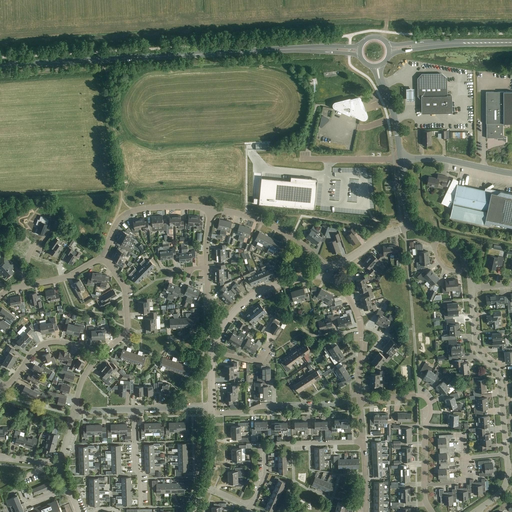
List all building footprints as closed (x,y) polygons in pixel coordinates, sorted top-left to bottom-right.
[(422,113),(452,113),(451,96),(447,96),(447,78),(442,74),(421,74),(417,78),(418,96),(422,100),(422,113)] [(411,89),(406,89),(406,101),(412,101),(414,101),(414,88),(411,89)] [(486,138),(498,138),(502,138),(502,139),(503,139),(503,138),(506,138),(506,142),(506,138),(504,138),(504,137),(503,137),(503,124),(511,123),(511,91),(486,92),(486,124),(486,138)] [(350,114),(350,113),(362,119),(363,119),(364,119),(365,119),(366,118),(366,117),(366,116),(366,115),(360,98),(359,98),(350,100),(339,103),(339,102),(338,102),(337,102),(336,103),(335,104),(335,105),(336,107),(336,108),(337,108),(349,114),(350,114)] [(431,145),(431,131),(422,131),(422,136),(423,145),(431,145)] [(475,152),(474,139),(460,139),(460,150),(475,152)] [(445,186),(448,177),(438,175),(437,179),(430,177),(427,179),(427,181),(428,181),(427,185),(437,187),(438,185),(445,186)] [(261,177),(258,204),(314,209),(317,179),(291,177),(291,181),(261,177)] [(452,202),(453,202),(450,217),(490,226),(490,223),(511,227),(511,193),(500,191),(497,193),(456,185),(457,181),(453,179),(453,178),(441,203),(449,207),(452,202)] [(150,231),(153,231),(158,230),(157,216),(152,217),(152,225),(149,225),(150,231)] [(157,216),(158,230),(167,230),(167,223),(163,224),(163,216),(157,216)] [(167,221),(167,229),(173,229),(173,225),(176,225),(175,216),(170,216),(170,221),(167,221)] [(181,216),(175,216),(176,225),(179,225),(179,229),(184,229),(184,221),(181,221),(181,216)] [(191,225),(194,226),(195,216),(189,216),(189,221),(186,221),(185,229),(191,229),(191,225)] [(195,216),(194,226),(197,226),(197,229),(202,230),(203,222),(200,222),(200,216),(195,216)] [(138,219),(141,229),(144,228),(144,231),(149,230),(148,223),(147,221),(145,222),(144,218),(138,219)] [(51,228),(54,221),(49,219),(47,224),(41,222),(37,232),(44,235),(48,226),(51,228)] [(131,226),(132,233),(133,233),(138,232),(138,230),(141,229),(138,219),(133,220),(134,226),(131,226)] [(221,229),(219,235),(217,235),(217,239),(221,240),(222,236),(225,221),(219,219),(217,229),(221,229)] [(225,221),(222,236),(225,236),(226,231),(230,231),(232,222),(225,221)] [(237,240),(240,241),(245,227),(239,225),(236,234),(239,235),(237,240)] [(306,237),(316,244),(321,237),(317,233),(319,230),(313,226),(310,229),(311,230),(306,237)] [(245,227),(240,241),(243,242),(245,237),(248,238),(251,229),(245,227)] [(123,231),(120,236),(128,241),(130,237),(132,238),(135,236),(133,233),(132,233),(129,228),(126,230),(124,232),(123,231)] [(347,236),(352,245),(359,241),(354,234),(357,232),(353,228),(348,231),(350,234),(347,236)] [(255,247),(258,248),(265,235),(259,232),(255,240),(258,242),(255,247)] [(329,243),(332,254),(340,251),(337,242),(341,241),(338,234),(333,236),(334,241),(329,243)] [(265,235),(258,248),(260,249),(263,245),(266,246),(270,238),(265,235)] [(49,252),(56,257),(63,247),(59,244),(62,241),(55,236),(49,245),(52,248),(49,252)] [(124,249),(131,252),(132,249),(129,248),(130,245),(127,244),(128,241),(120,236),(117,242),(121,244),(120,247),(124,249)] [(270,238),(266,246),(269,248),(266,253),(269,254),(276,241),(270,238)] [(276,241),(269,254),(271,255),(274,251),(277,252),(282,244),(276,241)] [(161,260),(167,259),(166,244),(163,244),(163,250),(160,250),(160,248),(156,248),(157,256),(161,256),(161,260)] [(166,244),(167,259),(174,258),(173,255),(176,255),(176,260),(177,260),(176,253),(175,247),(172,248),(172,249),(169,249),(168,244),(166,244)] [(215,248),(216,255),(231,254),(231,252),(230,252),(225,252),(225,249),(227,248),(227,244),(219,245),(219,248),(215,248)] [(415,249),(416,255),(419,254),(420,258),(429,257),(428,251),(423,252),(422,252),(421,248),(421,244),(415,245),(415,249)] [(383,253),(379,255),(384,261),(386,259),(385,257),(386,256),(386,255),(390,255),(390,246),(383,246),(383,253)] [(390,246),(390,255),(394,255),(394,259),(399,258),(399,251),(399,247),(396,247),(396,246),(390,246)] [(176,253),(177,260),(179,259),(179,263),(186,262),(184,247),(182,247),(182,253),(179,253),(179,252),(176,253)] [(187,247),(184,247),(186,262),(193,261),(192,258),(195,258),(195,250),(191,251),(191,252),(188,252),(187,247)] [(69,255),(65,260),(66,260),(71,264),(72,264),(73,262),(74,262),(75,262),(77,257),(79,258),(81,254),(79,253),(78,254),(77,253),(73,251),(74,250),(69,248),(66,253),(69,255)] [(118,249),(115,254),(123,259),(125,256),(128,257),(131,252),(124,249),(123,252),(118,249)] [(14,271),(13,270),(12,269),(10,267),(13,264),(5,254),(0,258),(0,260),(2,262),(0,264),(0,274),(1,276),(4,273),(7,277),(10,274),(14,271)] [(123,259),(115,254),(112,259),(116,262),(115,264),(122,268),(125,263),(122,262),(123,259)] [(373,254),(368,259),(374,265),(377,262),(380,265),(384,261),(379,255),(376,258),(373,254)] [(489,256),(489,259),(487,269),(495,270),(496,265),(502,266),(504,257),(498,256),(498,257),(489,256)] [(429,257),(420,258),(420,262),(416,262),(417,269),(423,268),(423,264),(429,264),(429,257)] [(140,260),(151,271),(156,266),(149,259),(146,262),(142,258),(140,260)] [(374,265),(368,259),(364,264),(369,269),(367,272),(372,276),(376,272),(372,268),(374,265)] [(142,266),(140,268),(147,275),(151,271),(140,260),(138,262),(142,266)] [(265,263),(263,264),(269,278),(275,276),(271,267),(268,268),(265,263)] [(262,271),(259,272),(263,281),(269,278),(263,264),(260,265),(262,271)] [(214,269),(214,275),(229,274),(229,271),(224,271),(224,268),(225,268),(225,265),(217,265),(218,268),(214,269)] [(131,269),(142,280),(147,275),(140,268),(137,270),(133,266),(131,269)] [(257,283),(250,268),(248,269),(249,270),(248,270),(250,276),(247,277),(251,286),(257,283)] [(250,268),(257,283),(263,281),(259,272),(256,273),(254,268),(251,269),(250,268)] [(138,284),(142,280),(131,269),(129,271),(133,275),(131,277),(138,284)] [(420,280),(423,277),(427,281),(435,274),(430,270),(426,274),(423,271),(417,277),(420,280)] [(94,282),(97,283),(99,274),(93,273),(92,278),(89,278),(87,285),(93,286),(94,282)] [(99,274),(97,283),(101,284),(100,288),(106,289),(108,280),(105,279),(105,275),(99,274)] [(215,281),(216,281),(217,284),(224,284),(224,281),(224,277),(230,277),(229,274),(214,275),(215,281)] [(435,274),(427,281),(430,284),(429,285),(429,286),(430,288),(432,286),(431,285),(439,279),(435,274)] [(355,286),(356,287),(366,284),(366,281),(369,280),(367,275),(361,276),(362,279),(356,281),(357,284),(356,284),(356,286),(355,286)] [(74,289),(77,295),(79,299),(82,297),(80,293),(81,292),(80,290),(81,290),(84,288),(80,280),(74,283),(77,288),(74,289)] [(452,290),(451,280),(445,281),(446,286),(442,286),(443,294),(449,293),(449,290),(452,290)] [(457,280),(451,280),(452,290),(455,290),(455,293),(461,292),(461,285),(458,285),(457,280)] [(166,298),(169,300),(175,285),(169,283),(168,286),(165,285),(162,293),(165,294),(166,292),(169,293),(166,298)] [(365,291),(366,294),(372,292),(371,287),(367,288),(366,284),(356,287),(356,288),(357,288),(357,289),(358,289),(359,293),(365,291)] [(175,285),(169,300),(172,301),(174,295),(177,297),(181,288),(175,285)] [(185,301),(188,302),(194,288),(188,285),(186,289),(184,288),(181,295),(184,296),(184,294),(187,295),(185,301)] [(219,291),(221,294),(219,296),(224,300),(235,289),(232,287),(228,291),(226,289),(227,288),(224,285),(219,291)] [(235,289),(224,300),(228,305),(235,298),(233,295),(236,292),(238,294),(241,291),(237,287),(235,289)] [(323,299),(327,292),(321,288),(318,294),(316,293),(316,288),(315,287),(311,287),(311,292),(311,294),(314,295),(312,298),(315,299),(317,296),(323,299)] [(194,288),(188,302),(191,303),(193,298),(196,299),(195,301),(198,303),(201,297),(197,295),(200,290),(194,288)] [(303,288),(297,290),(300,299),(306,297),(307,301),(310,300),(308,292),(305,293),(303,288)] [(51,297),(51,298),(52,302),(60,300),(59,294),(55,294),(54,289),(46,291),(47,298),(51,297)] [(101,301),(104,306),(105,306),(111,303),(109,300),(117,295),(114,290),(104,296),(105,298),(101,301)] [(300,299),(297,290),(291,292),(293,298),(290,299),(292,305),(297,303),(296,300),(300,299)] [(327,292),(323,299),(327,302),(326,304),(329,306),(333,300),(331,298),(333,295),(327,292)] [(360,303),(360,304),(371,302),(370,298),(373,297),(372,292),(366,294),(366,297),(361,298),(362,302),(360,302),(361,303),(360,303)] [(38,301),(37,293),(29,294),(31,305),(36,304),(37,307),(42,306),(41,301),(38,301)] [(499,297),(499,296),(497,295),(486,296),(487,304),(493,304),(494,307),(499,307),(499,304),(504,303),(504,296),(499,297)] [(22,302),(21,296),(10,298),(12,306),(20,304),(21,309),(26,308),(25,302),(22,302)] [(138,302),(139,308),(150,307),(149,302),(151,302),(150,298),(144,299),(144,302),(138,302)] [(447,306),(448,310),(458,309),(457,303),(450,303),(450,300),(443,301),(444,306),(447,306)] [(371,302),(360,304),(361,306),(361,307),(363,306),(364,310),(369,309),(370,311),(376,310),(375,304),(372,305),(371,302)] [(260,304),(255,308),(259,312),(263,308),(260,304)] [(255,308),(250,312),(254,316),(259,312),(255,308)] [(263,308),(259,312),(262,317),(267,313),(263,308)] [(0,313),(7,319),(5,321),(10,325),(13,322),(10,320),(12,316),(13,316),(3,309),(0,312),(0,313)] [(458,309),(448,310),(448,314),(444,314),(445,319),(452,319),(451,316),(458,315),(458,309)] [(379,326),(381,327),(385,317),(382,315),(383,312),(378,310),(376,316),(378,317),(376,322),(379,324),(378,325),(380,326),(379,326)] [(487,316),(487,324),(491,323),(492,328),(498,327),(497,318),(501,318),(500,315),(500,311),(493,312),(493,316),(487,316)] [(245,316),(249,320),(254,316),(250,312),(245,316)] [(259,312),(254,316),(257,321),(262,317),(259,312)] [(347,317),(344,318),(346,326),(352,324),(349,313),(346,314),(347,317)] [(328,319),(324,320),(326,329),(333,327),(332,322),(335,322),(334,317),(333,314),(327,316),(328,319)] [(145,319),(145,324),(156,324),(156,319),(157,318),(157,315),(151,315),(151,318),(145,319)] [(385,317),(381,327),(382,327),(383,327),(384,326),(387,328),(390,322),(392,323),(395,318),(390,315),(388,318),(385,317)] [(254,316),(249,320),(253,324),(257,321),(254,316)] [(339,316),(334,317),(335,322),(335,324),(339,323),(340,328),(346,326),(344,318),(340,319),(339,316)] [(50,323),(47,323),(49,332),(55,331),(54,326),(57,325),(55,318),(50,319),(50,323)] [(320,330),(326,329),(324,320),(321,321),(320,318),(318,319),(317,319),(315,320),(316,326),(319,326),(320,330)] [(67,332),(73,334),(75,325),(69,324),(69,320),(67,319),(65,326),(68,326),(67,332)] [(270,332),(276,335),(280,327),(281,326),(280,326),(278,324),(279,322),(274,319),(271,325),(273,326),(270,332)] [(5,329),(7,327),(8,328),(10,325),(5,321),(3,320),(2,322),(0,321),(0,320),(0,329),(0,330),(2,327),(5,329)] [(446,320),(447,325),(446,325),(447,330),(459,329),(459,324),(455,324),(455,320),(446,320)] [(49,332),(47,323),(41,325),(40,321),(37,322),(37,323),(38,326),(38,329),(41,329),(42,333),(49,332)] [(237,327),(242,330),(246,325),(240,321),(237,327)] [(19,331),(17,332),(18,333),(22,337),(28,343),(33,338),(29,335),(31,333),(31,332),(33,330),(32,329),(33,328),(31,323),(29,326),(26,328),(24,330),(22,328),(19,331)] [(75,325),(73,334),(79,335),(80,331),(83,332),(85,325),(75,323),(75,325)] [(156,324),(145,324),(145,330),(152,330),(152,332),(158,332),(158,329),(157,329),(156,324)] [(92,339),(99,339),(98,330),(94,330),(94,327),(88,327),(89,334),(92,334),(92,339)] [(98,330),(99,339),(105,338),(105,333),(108,333),(107,327),(101,328),(101,330),(98,330)] [(441,340),(448,340),(456,339),(456,334),(460,334),(459,329),(447,330),(447,334),(441,336),(441,340)] [(492,334),(493,340),(502,339),(501,333),(505,333),(504,330),(498,330),(498,333),(497,333),(492,334)] [(228,341),(233,345),(238,336),(235,335),(236,332),(234,331),(233,333),(231,336),(228,341)] [(12,343),(16,347),(18,346),(20,344),(24,348),(28,343),(22,337),(18,333),(15,336),(18,338),(16,340),(14,342),(12,343)] [(243,347),(248,350),(253,342),(251,341),(252,338),(247,335),(243,342),(246,343),(243,347)] [(238,336),(233,345),(238,348),(244,337),(242,336),(241,338),(238,336)] [(386,341),(385,342),(394,349),(396,346),(398,348),(402,344),(397,340),(395,342),(391,339),(388,341),(387,341),(387,342),(386,341)] [(448,345),(451,345),(451,350),(461,349),(461,343),(457,344),(456,339),(448,340),(448,345)] [(502,339),(493,340),(493,346),(497,346),(499,346),(500,348),(506,348),(505,343),(505,339),(502,339)] [(253,342),(248,350),(253,353),(256,349),(258,351),(263,343),(258,340),(256,344),(253,342)] [(387,352),(386,354),(390,358),(394,354),(391,352),(394,349),(385,342),(384,343),(385,343),(384,345),(385,346),(383,348),(387,352)] [(305,343),(301,346),(308,357),(310,355),(308,352),(310,350),(305,343)] [(324,348),(328,353),(330,356),(340,350),(337,345),(332,347),(330,344),(324,348)] [(8,354),(6,358),(14,362),(18,357),(12,354),(14,351),(15,349),(9,346),(5,353),(8,354)] [(296,350),(302,357),(304,355),(305,356),(304,357),(305,359),(306,358),(308,357),(301,346),(296,350)] [(120,359),(125,360),(130,348),(128,347),(126,351),(123,350),(121,353),(117,351),(114,359),(119,360),(120,359)] [(125,360),(131,362),(134,354),(130,352),(132,348),(130,348),(125,360)] [(461,349),(451,350),(451,354),(448,354),(449,360),(458,359),(458,354),(462,354),(461,349)] [(296,350),(292,353),(295,357),(299,363),(301,362),(299,358),(302,357),(296,350)] [(330,356),(332,359),(335,364),(341,360),(339,358),(344,355),(340,350),(330,356)] [(71,365),(72,359),(69,358),(70,354),(67,354),(68,352),(62,351),(62,352),(60,352),(59,359),(66,361),(65,364),(71,365)] [(131,362),(137,364),(141,352),(139,351),(138,355),(134,354),(131,362)] [(141,352),(137,364),(143,366),(146,357),(142,356),(143,352),(141,352)] [(330,363),(333,363),(328,354),(326,352),(323,352),(320,354),(322,357),(322,359),(318,352),(316,352),(317,355),(318,359),(321,359),(323,362),(324,365),(325,365),(330,363)] [(51,358),(49,353),(42,356),(45,363),(52,360),(53,364),(56,362),(54,357),(51,358)] [(291,360),(293,363),(295,361),(297,363),(298,364),(299,363),(295,357),(292,353),(288,356),(291,360)] [(374,355),(374,356),(382,363),(384,360),(387,362),(390,358),(386,354),(384,356),(379,353),(377,355),(376,355),(375,356),(374,355)] [(281,363),(287,372),(291,369),(292,368),(290,365),(293,363),(291,360),(288,356),(283,359),(284,361),(281,363)] [(382,363),(374,356),(373,357),(374,357),(373,359),(374,359),(371,362),(381,370),(383,368),(380,366),(382,363)] [(165,368),(171,370),(175,358),(173,357),(172,361),(168,360),(165,368)] [(14,362),(6,358),(4,361),(2,359),(1,362),(0,361),(0,365),(4,368),(5,365),(11,368),(14,362)] [(159,367),(165,368),(168,360),(162,358),(159,367)] [(171,370),(177,372),(180,363),(176,362),(177,358),(175,358),(171,370)] [(81,370),(85,363),(79,359),(76,365),(73,363),(70,369),(73,370),(75,366),(81,370)] [(462,363),(461,360),(455,360),(453,361),(453,362),(453,366),(458,365),(459,368),(469,367),(469,363),(468,363),(468,362),(464,363),(462,363)] [(177,372),(183,374),(187,362),(185,361),(183,365),(180,363),(177,372)] [(187,362),(183,374),(188,376),(191,367),(188,366),(189,362),(187,362)] [(424,379),(423,379),(427,382),(433,373),(430,371),(432,367),(428,365),(428,364),(425,362),(421,369),(424,371),(426,373),(423,378),(424,379)] [(108,363),(104,368),(111,374),(113,371),(115,373),(118,369),(114,365),(112,367),(108,363)] [(223,371),(223,372),(234,372),(234,368),(237,368),(237,363),(231,363),(231,366),(225,366),(225,370),(224,370),(224,371),(223,371)] [(35,364),(32,370),(40,374),(43,369),(46,371),(47,368),(42,365),(41,368),(35,364)] [(257,365),(257,373),(270,373),(270,368),(263,368),(263,365),(257,365)] [(332,372),(333,371),(336,377),(337,376),(337,377),(346,371),(343,365),(338,368),(336,366),(331,369),(332,372)] [(469,367),(459,368),(459,373),(456,374),(456,377),(463,376),(463,373),(469,373),(469,372),(469,367)] [(111,374),(104,368),(100,373),(104,377),(102,379),(109,385),(111,383),(106,379),(111,374)] [(73,382),(75,376),(68,374),(69,372),(60,369),(59,373),(65,375),(64,379),(73,382)] [(310,370),(314,377),(317,381),(321,378),(320,376),(323,374),(319,369),(317,371),(314,372),(312,369),(310,370)] [(310,375),(308,376),(312,384),(317,381),(314,377),(310,370),(308,371),(310,375)] [(337,377),(339,379),(340,382),(338,383),(341,387),(347,383),(345,379),(350,376),(346,371),(337,377)] [(368,378),(368,380),(379,380),(379,377),(383,377),(383,371),(376,371),(377,374),(371,374),(371,377),(369,377),(369,378),(368,378)] [(433,373),(427,382),(431,384),(431,383),(432,384),(435,378),(438,380),(441,374),(437,371),(435,374),(433,373)] [(231,381),(237,381),(237,375),(234,375),(234,372),(223,372),(223,373),(224,373),(224,375),(225,375),(225,378),(231,378),(231,381)] [(257,373),(257,379),(257,382),(263,382),(263,379),(270,379),(270,373),(257,373)] [(39,383),(40,382),(40,381),(42,378),(36,375),(35,378),(31,376),(29,375),(26,380),(35,385),(37,381),(39,383)] [(303,375),(301,376),(308,387),(312,384),(308,376),(305,378),(303,375)] [(301,380),(298,382),(303,390),(308,387),(301,376),(299,377),(301,380)] [(436,388),(438,392),(447,385),(445,383),(447,381),(444,377),(439,381),(441,383),(436,387),(436,388)] [(475,383),(476,386),(486,385),(485,379),(480,380),(480,377),(472,377),(473,383),(475,383)] [(379,380),(368,380),(368,381),(369,381),(369,382),(370,382),(370,386),(376,386),(376,389),(382,389),(382,384),(379,384),(379,380)] [(126,389),(130,389),(130,381),(124,381),(123,384),(119,384),(118,391),(119,391),(119,396),(126,396),(126,389)] [(130,381),(130,389),(130,393),(135,393),(135,396),(138,396),(139,397),(140,397),(140,396),(141,396),(144,396),(143,387),(135,387),(135,389),(133,389),(133,381),(130,381)] [(60,391),(69,393),(71,387),(62,384),(63,383),(59,382),(58,386),(61,387),(60,391)] [(163,393),(169,394),(169,384),(162,384),(162,382),(158,382),(158,388),(161,388),(161,391),(163,391),(163,393)] [(298,393),(303,390),(298,382),(296,384),(295,383),(292,385),(291,385),(290,383),(289,383),(291,387),(294,391),(296,389),(298,393)] [(152,386),(143,387),(144,396),(147,396),(148,397),(149,397),(149,396),(153,395),(153,392),(157,392),(157,383),(154,383),(154,389),(153,389),(152,386)] [(254,383),(254,386),(254,389),(254,392),(259,392),(268,391),(268,386),(265,386),(260,386),(260,383),(254,383)] [(228,399),(226,399),(226,404),(230,404),(230,408),(239,408),(239,403),(232,403),(232,400),(236,400),(236,389),(237,389),(237,385),(229,386),(229,392),(227,392),(228,399)] [(447,385),(438,392),(441,395),(442,395),(447,391),(449,394),(454,389),(451,385),(449,387),(447,385)] [(473,390),(474,396),(481,395),(481,392),(486,391),(486,385),(476,386),(476,389),(473,390)] [(22,392),(21,394),(27,397),(28,395),(34,399),(37,394),(41,396),(43,393),(35,388),(33,391),(25,386),(22,392)] [(65,406),(67,399),(62,398),(63,395),(49,391),(48,394),(59,397),(58,404),(65,406)] [(254,392),(255,397),(254,397),(255,400),(261,400),(261,397),(268,397),(268,391),(259,392),(254,392)] [(444,401),(446,405),(456,402),(455,399),(459,398),(457,393),(450,395),(451,398),(445,400),(445,401),(444,401)] [(477,399),(477,404),(487,403),(487,398),(481,398),(481,395),(474,396),(469,396),(469,400),(477,399)] [(456,402),(446,405),(447,409),(448,409),(448,410),(454,408),(455,411),(461,409),(460,404),(457,405),(456,402)] [(474,413),(475,413),(483,413),(482,409),(488,409),(487,403),(477,404),(477,407),(474,407),(474,413)] [(448,415),(448,420),(458,420),(458,417),(463,418),(463,412),(455,412),(455,415),(449,415),(449,416),(448,415)] [(405,413),(398,413),(398,422),(411,421),(411,413),(405,413)] [(478,420),(479,422),(489,421),(488,416),(483,416),(483,413),(475,413),(476,420),(478,420)] [(341,428),(341,420),(335,420),(335,421),(332,421),(332,432),(338,432),(337,428),(341,428)] [(341,420),(341,426),(345,426),(345,432),(351,432),(351,424),(348,424),(348,420),(341,420)] [(458,420),(448,420),(447,424),(448,424),(448,425),(454,425),(454,428),(461,429),(461,423),(458,423),(458,420)] [(267,421),(261,422),(261,429),(265,429),(265,434),(268,434),(271,434),(271,428),(268,428),(267,421)] [(321,429),(321,421),(315,422),(315,428),(312,428),(312,434),(318,434),(318,429),(321,429)] [(327,421),(321,421),(321,429),(325,429),(325,434),(331,434),(331,428),(328,428),(327,421)] [(474,428),(475,431),(477,431),(484,431),(484,427),(489,427),(489,421),(479,422),(479,425),(476,426),(476,428),(474,428)] [(184,422),(177,423),(177,432),(185,432),(185,434),(188,434),(188,426),(185,426),(184,422)] [(231,426),(231,432),(241,432),(241,426),(249,426),(249,422),(238,423),(239,426),(231,426)] [(252,428),(252,434),(255,434),(257,434),(257,433),(257,429),(261,429),(261,422),(255,422),(255,428),(252,428)] [(277,435),(277,430),(280,430),(281,430),(281,422),(275,422),(275,424),(271,424),(272,435),(275,435),(277,435)] [(281,422),(281,430),(285,430),(285,433),(285,435),(287,435),(291,435),(290,429),(288,429),(287,422),(281,422)] [(301,429),(301,422),(295,422),(295,428),(292,429),(292,434),(298,434),(297,429),(301,429)] [(308,422),(301,422),(301,429),(305,429),(305,434),(311,434),(311,428),(308,428),(308,422)] [(156,423),(152,424),(152,433),(160,433),(160,435),(164,435),(163,427),(160,427),(160,423),(156,423)] [(177,432),(177,423),(169,423),(169,427),(165,427),(166,435),(169,435),(169,432),(177,432)] [(118,425),(119,434),(126,434),(126,436),(124,436),(124,441),(130,441),(130,428),(126,428),(126,424),(118,425)] [(141,428),(141,434),(141,440),(145,439),(145,433),(152,433),(152,424),(144,424),(144,428),(141,428)] [(94,435),(94,425),(86,426),(86,429),(83,430),(83,438),(87,438),(87,435),(94,435)] [(94,425),(94,435),(101,434),(101,437),(106,437),(106,427),(101,427),(101,425),(94,425)] [(111,434),(119,434),(118,425),(110,425),(110,429),(107,429),(107,437),(111,437),(111,434)] [(47,438),(46,440),(57,443),(58,439),(59,439),(60,435),(54,433),(56,427),(50,426),(48,434),(49,435),(48,438),(47,438)] [(0,438),(1,439),(1,440),(5,440),(5,433),(8,434),(8,428),(3,427),(3,429),(0,428),(0,438)] [(15,433),(13,438),(16,439),(15,445),(19,446),(19,445),(23,446),(26,436),(24,435),(24,436),(20,435),(21,432),(16,430),(15,433)] [(477,437),(480,437),(480,440),(490,439),(490,434),(485,434),(484,431),(477,431),(477,435),(477,437)] [(231,438),(235,438),(239,438),(239,441),(246,441),(247,442),(249,442),(249,438),(241,438),(241,432),(231,432),(231,438)] [(437,438),(437,443),(449,442),(449,438),(453,438),(453,434),(438,435),(439,438),(437,438)] [(26,436),(23,446),(28,448),(28,449),(32,450),(33,444),(36,445),(38,439),(33,437),(32,439),(28,438),(29,436),(26,436)] [(478,444),(478,449),(478,450),(486,450),(486,445),(491,445),(490,439),(480,440),(481,443),(478,444)] [(57,443),(46,440),(45,443),(47,443),(46,447),(44,447),(43,452),(49,453),(50,450),(55,452),(56,448),(57,443)] [(372,442),(372,449),(382,448),(381,447),(381,443),(382,443),(385,443),(385,440),(381,441),(381,442),(372,442)] [(439,447),(439,451),(454,450),(453,446),(449,447),(449,442),(437,443),(438,448),(439,447)] [(232,448),(232,455),(242,454),(242,448),(246,448),(251,448),(251,443),(246,443),(246,445),(239,445),(239,448),(232,448)] [(178,450),(177,450),(177,449),(172,449),(172,452),(178,452),(178,451),(187,450),(187,444),(178,444),(178,450)] [(79,447),(79,454),(88,454),(88,453),(88,448),(89,448),(94,448),(94,446),(88,446),(88,447),(79,447)] [(372,449),(373,456),(382,455),(382,454),(382,450),(387,450),(387,447),(381,447),(382,448),(372,449)] [(145,452),(145,458),(154,458),(154,457),(154,453),(155,453),(160,453),(160,450),(154,451),(145,452)] [(178,456),(177,456),(172,456),(172,457),(172,458),(175,458),(178,458),(187,457),(187,450),(178,451),(178,452),(178,456)] [(438,454),(438,458),(450,458),(450,454),(454,453),(454,450),(439,451),(439,454),(438,454)] [(88,454),(79,454),(79,461),(88,460),(93,459),(93,455),(94,455),(94,453),(88,453),(88,454)] [(101,458),(101,460),(101,461),(106,461),(108,461),(111,461),(111,460),(121,459),(121,453),(111,453),(111,454),(107,454),(107,458),(105,458),(101,458)] [(278,456),(278,460),(278,461),(287,461),(286,454),(279,454),(274,454),(274,453),(271,453),(271,457),(278,456)] [(373,456),(373,462),(382,462),(382,461),(382,456),(383,456),(383,457),(388,456),(387,454),(382,454),(382,455),(373,456)] [(401,461),(402,461),(412,461),(412,454),(402,455),(399,455),(400,461),(393,461),(393,465),(401,464),(401,461)] [(338,462),(338,465),(338,469),(345,469),(345,459),(340,459),(340,456),(334,456),(334,462),(338,462)] [(145,458),(145,465),(154,465),(154,464),(154,459),(155,459),(155,460),(160,460),(160,457),(158,457),(154,457),(154,458),(145,458)] [(440,463),(440,466),(453,465),(455,465),(454,462),(450,462),(450,458),(438,458),(439,463),(440,463)] [(79,461),(79,467),(89,467),(89,466),(89,462),(90,462),(94,462),(94,459),(93,459),(88,460),(79,461)] [(111,460),(111,461),(112,465),(110,465),(110,464),(106,465),(106,467),(112,467),(112,466),(121,466),(121,459),(111,460)] [(481,464),(482,469),(493,468),(493,463),(491,463),(491,460),(478,461),(478,465),(481,464)] [(324,463),(328,463),(328,461),(324,461),(324,462),(315,462),(315,469),(324,468),(324,463)] [(373,462),(373,469),(383,469),(382,468),(382,463),(383,463),(388,463),(388,461),(382,461),(382,462),(373,462)] [(154,466),(155,466),(160,466),(160,464),(154,464),(154,465),(145,465),(145,472),(155,472),(154,466)] [(178,465),(179,470),(175,470),(175,476),(181,476),(181,471),(188,471),(188,464),(178,465)] [(437,469),(438,474),(449,473),(449,469),(453,469),(453,465),(440,466),(439,466),(439,469),(437,469)] [(89,468),(90,468),(95,468),(95,466),(89,466),(89,467),(79,467),(80,474),(89,474),(89,468)] [(383,475),(383,470),(387,470),(387,467),(382,468),(383,469),(373,469),(374,476),(383,475)] [(228,471),(228,477),(238,477),(242,477),(242,473),(242,468),(235,468),(236,471),(228,471)] [(493,468),(482,469),(482,473),(479,473),(479,476),(492,475),(492,472),(493,472),(493,468)] [(312,485),(318,488),(322,479),(321,479),(317,477),(318,474),(316,473),(315,477),(312,485)] [(449,473),(438,474),(438,478),(439,478),(440,482),(454,481),(454,477),(450,477),(449,473)] [(318,488),(325,491),(328,482),(327,482),(323,480),(324,477),(322,476),(321,479),(322,479),(318,488)] [(121,478),(122,483),(121,483),(120,483),(116,483),(116,486),(122,486),(122,484),(131,484),(131,477),(121,478)] [(238,477),(228,477),(229,484),(236,483),(236,486),(243,486),(243,483),(238,483),(238,477)] [(277,481),(276,484),(276,485),(283,488),(286,482),(279,479),(279,478),(275,477),(274,479),(277,481)] [(328,482),(325,491),(331,493),(334,484),(329,482),(330,479),(328,478),(327,482),(328,482)] [(469,480),(470,485),(470,493),(473,493),(473,494),(478,494),(477,482),(473,482),(473,479),(469,480)] [(481,482),(477,482),(478,494),(482,493),(482,492),(485,492),(485,479),(481,479),(481,482)] [(163,481),(163,484),(164,493),(171,493),(170,484),(169,484),(165,484),(165,480),(163,480),(163,481)] [(169,480),(169,484),(170,484),(171,493),(177,493),(177,484),(176,484),(171,484),(171,480),(169,480)] [(176,482),(176,484),(177,484),(177,493),(184,493),(184,483),(178,483),(178,480),(176,480),(176,482)] [(163,484),(158,484),(158,481),(152,481),(152,487),(156,486),(157,493),(164,493),(163,484)] [(275,487),(273,490),(273,491),(281,494),(283,488),(276,485),(276,484),(273,483),(269,481),(268,484),(272,485),(275,487)] [(374,482),(374,489),(383,489),(383,490),(384,490),(384,491),(388,491),(388,488),(383,488),(383,484),(384,484),(388,484),(388,481),(383,481),(383,482),(374,482)] [(33,495),(51,488),(49,482),(31,490),(33,495)] [(89,486),(90,493),(99,492),(99,491),(99,487),(100,487),(105,487),(105,484),(99,485),(89,486)] [(122,484),(122,486),(122,490),(121,490),(116,490),(116,493),(122,492),(122,491),(131,491),(131,484),(122,484)] [(455,485),(455,489),(456,499),(459,498),(459,500),(463,500),(463,488),(458,488),(458,485),(455,485)] [(467,488),(463,488),(463,500),(468,499),(468,498),(471,498),(470,493),(470,485),(467,485),(467,488)] [(272,492),(271,496),(278,500),(281,494),(273,491),(273,490),(270,488),(269,491),(272,492)] [(374,489),(374,495),(383,495),(383,497),(384,497),(388,497),(388,495),(383,495),(383,490),(383,489),(374,489)] [(448,504),(448,492),(444,493),(443,489),(439,489),(439,496),(440,496),(441,503),(444,503),(444,504),(448,504)] [(452,492),(448,492),(448,504),(453,504),(453,502),(456,502),(456,499),(455,489),(452,489),(452,492)] [(90,493),(90,499),(99,499),(99,498),(99,493),(100,493),(100,494),(105,493),(105,491),(99,491),(99,492),(90,493)] [(122,491),(122,492),(122,497),(121,497),(121,496),(116,496),(116,499),(122,499),(122,498),(131,498),(131,491),(122,491)] [(66,511),(65,508),(65,509),(61,510),(60,508),(59,506),(57,500),(47,504),(47,506),(41,508),(40,506),(34,508),(33,507),(27,509),(24,510),(21,504),(17,495),(16,493),(14,494),(15,496),(11,498),(6,500),(6,501),(8,506),(9,506),(11,511),(66,511)] [(270,498),(268,501),(268,502),(275,506),(278,500),(271,496),(267,494),(266,496),(270,498)] [(374,495),(374,502),(383,502),(383,504),(384,504),(388,504),(388,501),(383,501),(383,497),(383,495),(374,495)] [(99,500),(100,500),(105,500),(105,498),(99,498),(99,499),(90,499),(90,506),(99,506),(99,500)] [(268,502),(268,501),(265,500),(264,502),(267,504),(265,508),(273,511),(275,506),(268,502)] [(338,502),(336,508),(344,511),(345,511),(347,511),(348,510),(345,509),(346,504),(341,503),(338,502)] [(374,502),(374,509),(383,509),(383,510),(384,510),(384,511),(388,511),(388,508),(383,508),(383,504),(383,502),(374,502)] [(219,507),(212,507),(212,511),(221,511),(222,506),(226,506),(226,503),(219,503),(219,507)]
